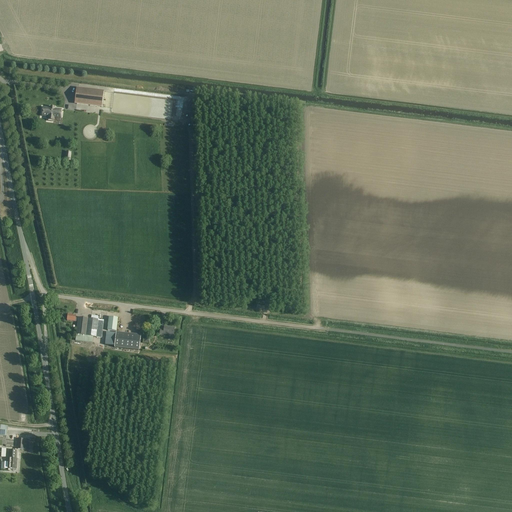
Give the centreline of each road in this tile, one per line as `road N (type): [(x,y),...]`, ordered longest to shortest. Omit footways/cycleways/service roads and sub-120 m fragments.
road 1 (unclassified): [(328,329),(44,295)]
road 2 (unclassified): [(68,511),(44,363)]
road 3 (unclassified): [(44,363),(20,232)]
